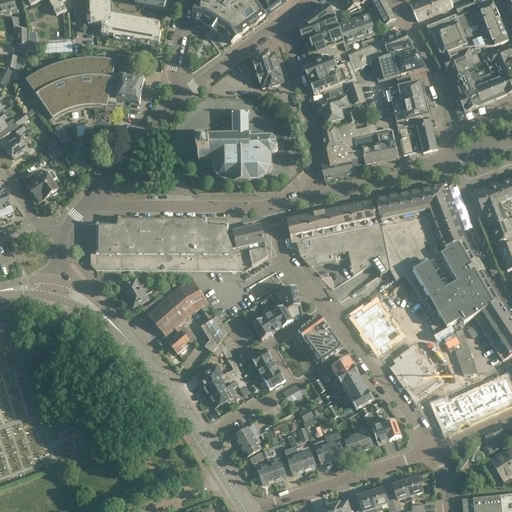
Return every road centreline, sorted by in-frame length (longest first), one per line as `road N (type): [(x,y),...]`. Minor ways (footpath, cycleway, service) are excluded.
road 1 (residential): [(274,26),(306,104),(315,196),(268,205)]
road 2 (residential): [(247,511),(435,449)]
road 3 (residential): [(325,306),(435,449)]
road 4 (residential): [(268,205),(109,206),(91,196)]
road 5 (residential): [(91,196),(183,92)]
